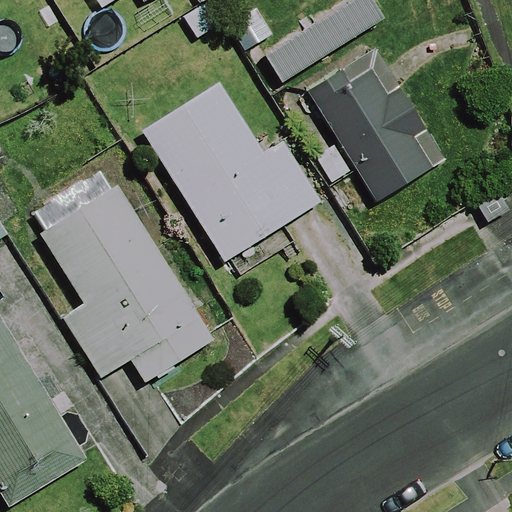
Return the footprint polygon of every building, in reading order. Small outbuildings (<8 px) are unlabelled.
[(85,0),(97,19),(128,0),(135,0),(141,9),(154,0),(85,0)] [(367,59),(307,96),(377,208),(436,171),(367,59)] [(139,139),(223,266),(313,208),(272,147),(254,159),(210,92),(139,139)] [(141,390),(219,338),(118,187),(107,194),(93,174),(21,221),(78,305),(56,320),(99,384),(126,366),(141,390)] [(0,218),(0,243),(11,236),(0,218)] [(0,336),(0,503),(5,511),(78,468),(0,336)]
